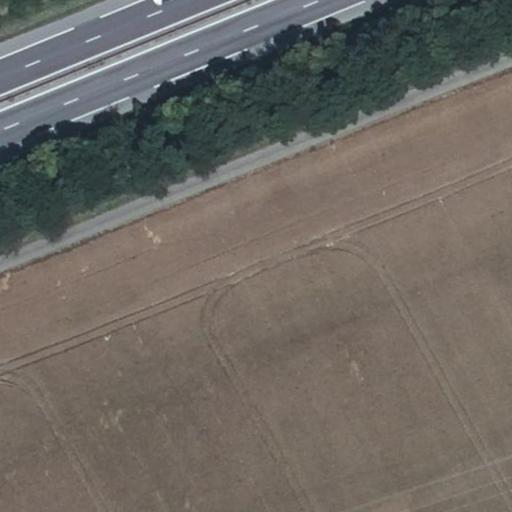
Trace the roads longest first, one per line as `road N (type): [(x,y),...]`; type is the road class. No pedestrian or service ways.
road 1 (unclassified): [(0,269),(511,61)]
road 2 (trunk): [(0,127),(311,0)]
road 3 (trunk): [(183,0),(0,74)]
